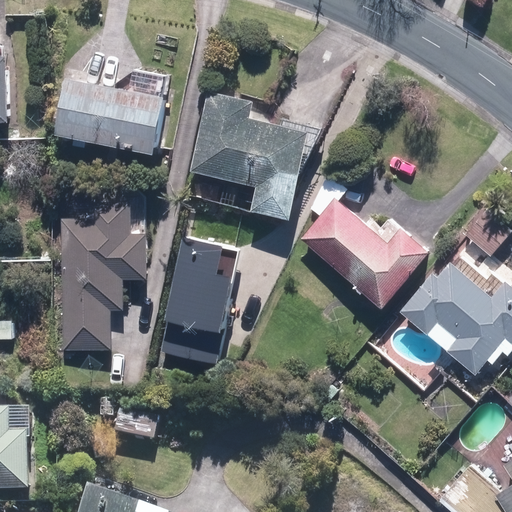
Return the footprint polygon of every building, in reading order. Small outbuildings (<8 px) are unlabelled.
[(0,49),(0,116),(24,115),(22,49),(0,49)] [(182,88),(77,71),(67,129),(172,146),(182,88)] [(267,180),(263,204),(304,212),(322,124),(260,111),(263,95),(216,86),(200,166),(267,180)] [(442,244),(413,221),(400,237),(344,191),(309,235),(393,304),(442,244)] [(132,306),(131,274),(157,273),(156,227),(139,228),(138,197),(97,198),(97,214),(67,215),(70,346),(120,345),(119,306),(132,306)] [(511,219),(489,201),(467,228),(498,253),(511,235),(511,219)] [(237,323),(249,268),(235,265),(241,237),(197,227),(179,311),(237,323)] [(469,248),(448,273),(441,268),(407,308),(483,371),(497,355),(502,360),(511,347),(511,280),(511,283),(469,248)] [(18,318),(0,317),(0,337),(17,338),(18,318)] [(511,511),(511,401),(511,403),(511,404),(511,483),(507,487),(475,460),(444,496),(463,511),(511,511)] [(41,404),(0,405),(0,487),(39,486),(37,436),(42,435),(41,404)] [(195,511),(98,481),(88,511),(195,511)]
